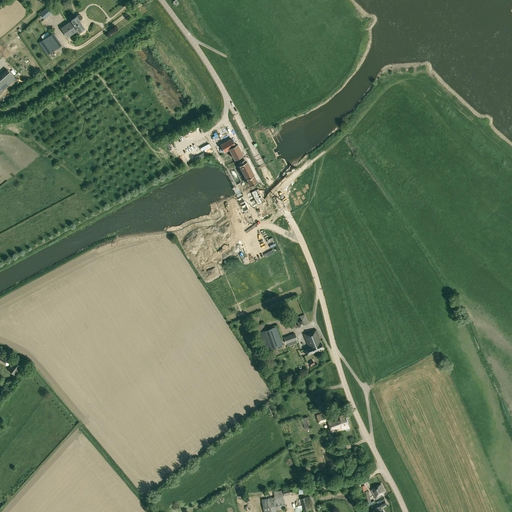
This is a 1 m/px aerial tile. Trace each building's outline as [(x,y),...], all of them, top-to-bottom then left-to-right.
[(51,9),(49,8),(49,7),(40,15),(41,15),(44,19),(52,13),(50,10),(51,9)] [(79,32),(85,28),(80,21),(82,20),(82,18),(81,16),(79,15),(71,20),(72,21),(61,28),(67,38),(78,30),(79,32)] [(47,55),(58,48),(50,35),(39,43),(47,55)] [(0,92),(15,79),(7,69),(0,75),(0,92)] [(229,149),(236,146),(232,139),(220,145),(224,153),(230,150),(229,149)] [(229,149),(230,150),(235,159),(238,158),(238,159),(240,158),(240,157),(243,155),(237,145),(236,146),(229,149)] [(239,163),(240,165),(239,165),(247,180),(247,179),(250,186),(257,182),(254,176),(247,162),(246,162),(245,160),(239,163)] [(256,188),(251,191),(257,202),(262,200),(256,188)] [(308,323),(304,314),(292,319),(295,328),(308,323)] [(276,327),(264,331),(258,333),(265,352),(282,345),(276,327)] [(324,348),(316,330),(303,334),(309,348),(305,350),(307,355),(324,348)] [(283,337),(286,344),(295,341),(297,340),(295,333),(284,337),(283,337)] [(0,359),(5,363),(8,359),(0,353),(0,359)] [(17,362),(16,364),(14,363),(12,362),(9,365),(11,366),(8,370),(14,375),(20,367),(22,366),(17,362)] [(350,427),(346,414),(330,419),(328,412),(317,415),(319,423),(328,420),(332,433),(345,429),(346,430),(347,431),(349,430),(350,429),(349,427),(350,427)] [(302,419),(305,429),(311,427),(308,416),(302,419)] [(382,494),(385,492),(381,484),(372,489),(377,499),(383,496),(382,494)] [(284,496),(283,490),(274,492),(274,497),(262,499),(264,511),(276,511),(277,510),(286,509),(283,496),(284,496)] [(301,499),(304,511),(310,510),(306,497),(301,499)] [(377,502),(378,504),(374,506),(377,511),(384,511),(381,507),(387,504),(384,500),(385,500),(384,497),(379,500),(379,501),(377,502)]
